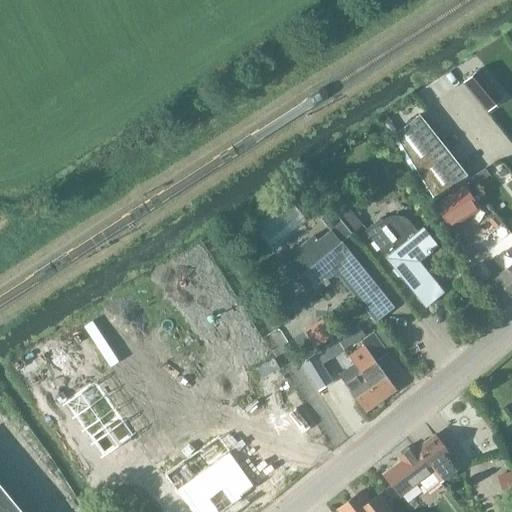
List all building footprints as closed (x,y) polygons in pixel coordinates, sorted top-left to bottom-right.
[(479,70),(464,83),(484,107),(488,112),(504,99),(500,94),(479,70)] [(392,139),(430,204),(469,180),(419,117),(392,139)] [(466,186),(432,207),(447,231),(481,209),(466,186)] [(249,225),(264,244),(302,214),(287,195),(249,225)] [(344,201),(333,210),(352,234),(363,225),(344,201)] [(377,323),(395,307),(342,243),(351,235),(331,211),(320,219),(330,232),(317,242),(313,237),(282,263),(294,283),(286,288),(301,310),(321,297),(330,293),(323,287),(338,275),(377,323)] [(364,231),(386,258),(385,258),(425,308),(444,293),(418,262),(438,246),(423,228),(419,231),(410,221),(408,219),(405,217),(402,216),(399,215),(397,215),(396,215),(394,215),(392,215),(391,216),(389,216),(386,218),(383,220),(381,217),(364,231)] [(511,299),(511,298),(511,235),(502,223),(479,242),(504,271),(495,279),(511,299)] [(360,341),(363,345),(349,355),(354,363),(380,402),(397,390),(377,361),(388,353),(374,332),(360,341)] [(333,382),(315,354),(301,363),(318,391),(333,382)] [(380,402),(354,363),(338,374),(365,413),(380,402)] [(244,458),(265,447),(257,430),(267,425),(246,387),(215,403),(244,458)] [(68,411),(103,460),(136,437),(101,388),(68,411)] [(397,457),(400,461),(383,474),(399,497),(432,473),(439,482),(460,467),(436,435),(416,449),(413,446),(410,448),(406,447),(400,452),(401,454),(397,457)] [(240,497),(253,488),(228,453),(194,478),(183,463),(164,477),(189,511),(224,511),(242,500),(240,497)] [(392,511),(379,495),(370,502),(362,491),(338,510),(339,511),(392,511)]
